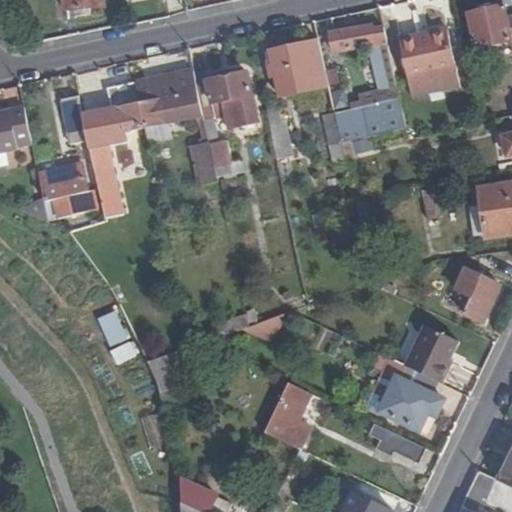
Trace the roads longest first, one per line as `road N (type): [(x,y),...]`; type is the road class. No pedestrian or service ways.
road 1 (residential): [(0,67),(309,4)]
road 2 (residential): [(438,511),(511,359)]
